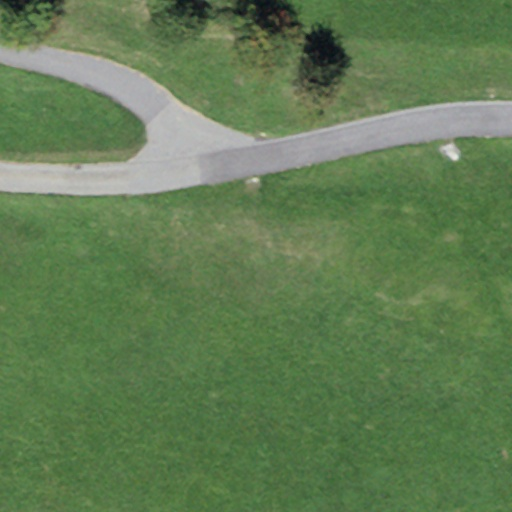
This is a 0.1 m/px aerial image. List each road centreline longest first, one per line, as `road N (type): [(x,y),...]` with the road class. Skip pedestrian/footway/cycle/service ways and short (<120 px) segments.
road 1 (residential): [(0,176),(80,179),(464,119),(511,119)]
road 2 (track): [(0,43),(141,81),(238,160)]
